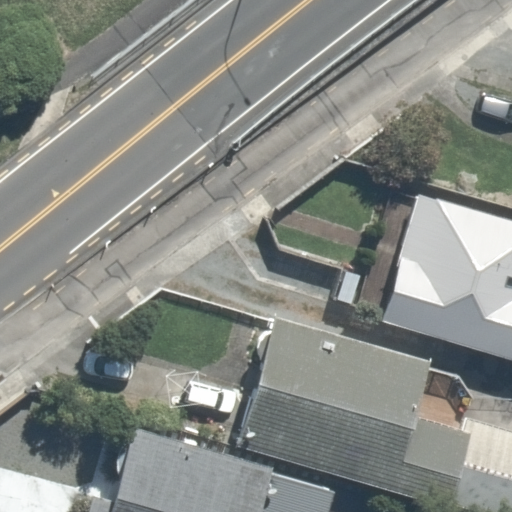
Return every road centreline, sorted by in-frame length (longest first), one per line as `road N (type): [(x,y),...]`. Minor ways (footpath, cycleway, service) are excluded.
road 1 (residential): [(485,0),(325,128),(48,306),(0,319)]
road 2 (secondary): [(313,0),(0,249)]
